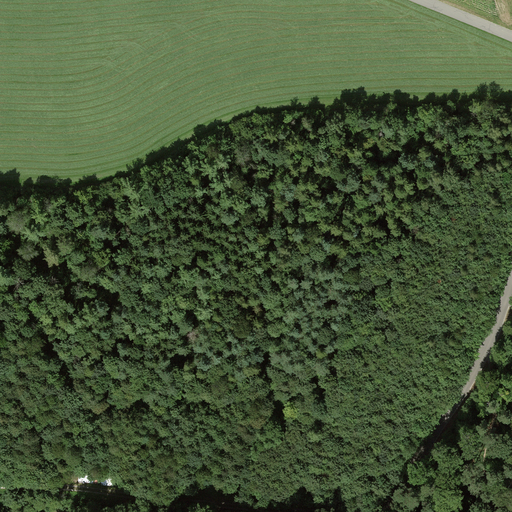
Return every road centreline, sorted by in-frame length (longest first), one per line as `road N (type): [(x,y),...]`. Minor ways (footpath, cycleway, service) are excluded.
road 1 (track): [(295,511),(0,487)]
road 2 (unclassified): [(380,511),(482,356),(511,278)]
